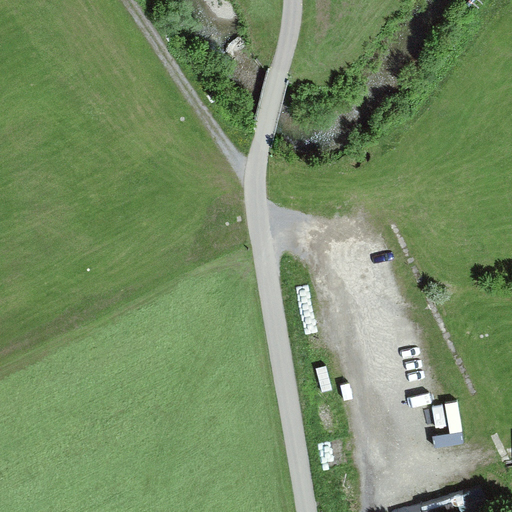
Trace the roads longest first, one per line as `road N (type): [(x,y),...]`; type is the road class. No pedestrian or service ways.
road 1 (unclassified): [(293,0),(255,188),(309,511)]
road 2 (track): [(255,188),(124,0)]
